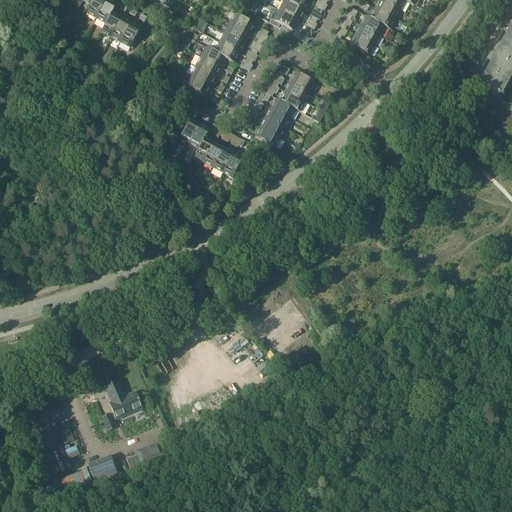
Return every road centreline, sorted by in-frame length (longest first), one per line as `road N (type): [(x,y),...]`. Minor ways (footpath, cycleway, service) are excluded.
road 1 (unclassified): [(0,316),(103,285),(230,222),(335,147),(389,91)]
road 2 (residential): [(232,120),(271,49),(304,62),(321,35)]
